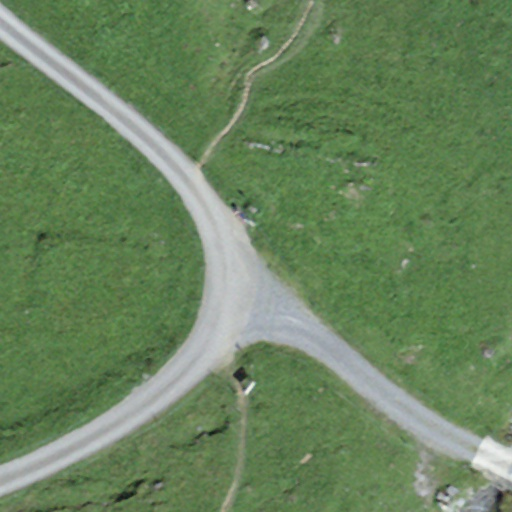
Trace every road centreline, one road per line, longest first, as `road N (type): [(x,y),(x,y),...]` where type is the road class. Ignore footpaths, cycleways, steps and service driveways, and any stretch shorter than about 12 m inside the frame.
road 1 (track): [(233,290),(213,216),(0,24)]
road 2 (track): [(233,290),(193,372),(96,441),(0,485)]
